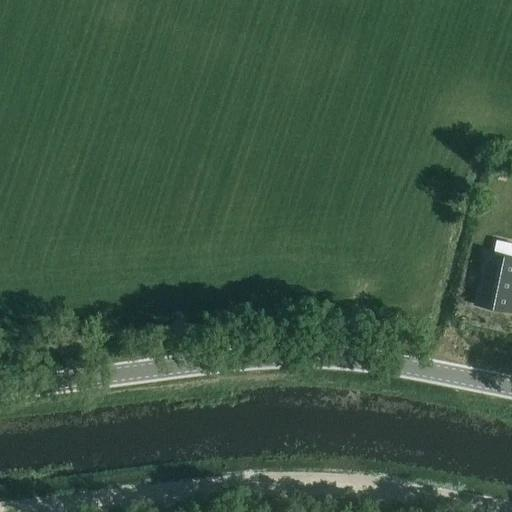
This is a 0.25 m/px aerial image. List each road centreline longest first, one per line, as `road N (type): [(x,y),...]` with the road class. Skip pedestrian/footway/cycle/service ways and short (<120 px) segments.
road 1 (tertiary): [(511,388),(388,363),(300,358),(0,391)]
road 2 (track): [(41,511),(209,489),(321,487),(507,511)]
